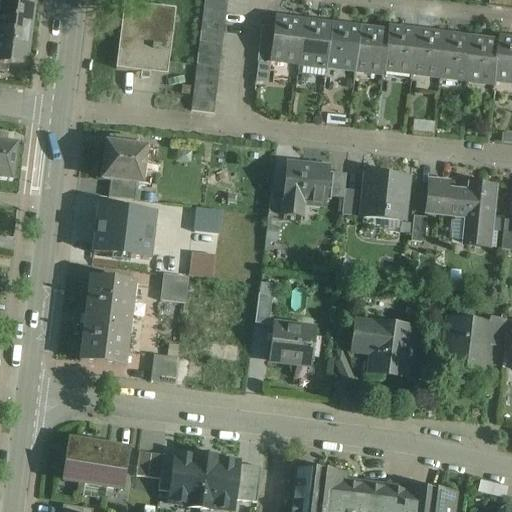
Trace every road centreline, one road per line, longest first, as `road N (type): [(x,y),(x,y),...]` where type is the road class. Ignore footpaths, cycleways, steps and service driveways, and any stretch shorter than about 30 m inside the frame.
road 1 (residential): [(29,395),(62,109)]
road 2 (residential): [(240,122),(511,155)]
road 3 (residential): [(280,428),(29,395)]
road 4 (residential): [(511,469),(280,428)]
road 5 (residential): [(511,20),(328,0)]
road 6 (residential): [(62,109),(240,122)]
road 7 (residential): [(258,0),(250,5),(237,90),(240,122)]
